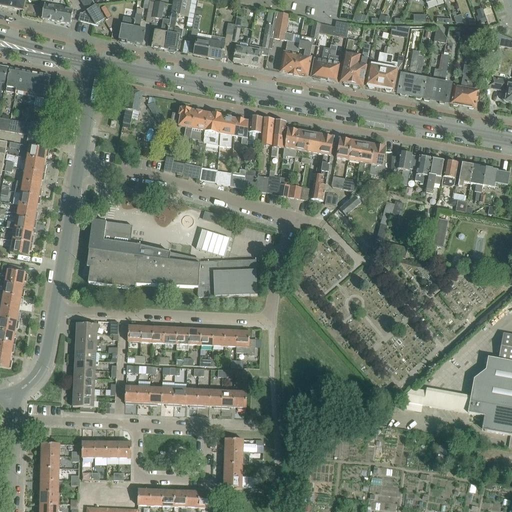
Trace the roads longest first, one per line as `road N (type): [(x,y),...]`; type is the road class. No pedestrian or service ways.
road 1 (secondary): [(511,141),(95,64)]
road 2 (residential): [(292,218),(270,318),(123,313)]
road 3 (residential): [(292,218),(166,180),(78,165)]
road 4 (residential): [(136,424),(141,477),(178,480),(202,474),(206,426)]
road 5 (residential): [(53,309),(78,165)]
